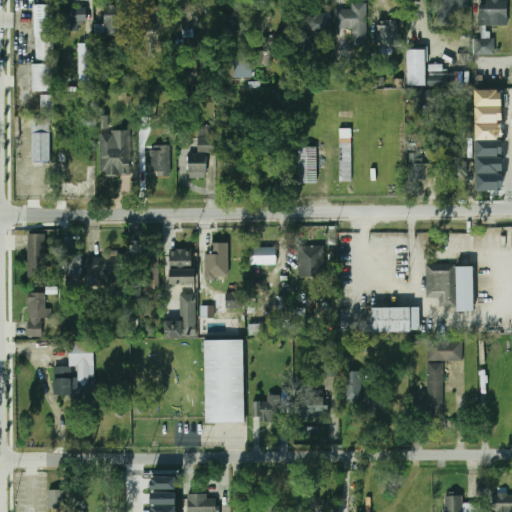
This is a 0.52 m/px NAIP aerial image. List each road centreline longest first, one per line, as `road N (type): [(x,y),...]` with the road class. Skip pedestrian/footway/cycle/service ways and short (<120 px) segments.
road 1 (tertiary): [(511,210),(0,215)]
road 2 (residential): [(511,456),(2,460)]
road 3 (residential): [(2,511),(0,296)]
